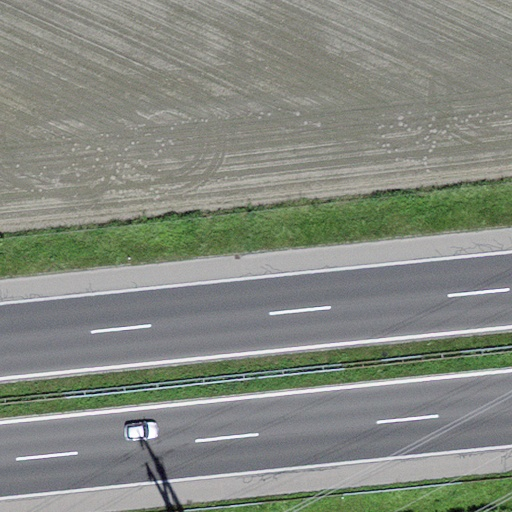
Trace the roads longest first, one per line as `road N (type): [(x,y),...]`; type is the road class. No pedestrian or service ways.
road 1 (motorway): [(511,289),(0,342)]
road 2 (motorway): [(0,463),(511,411)]
